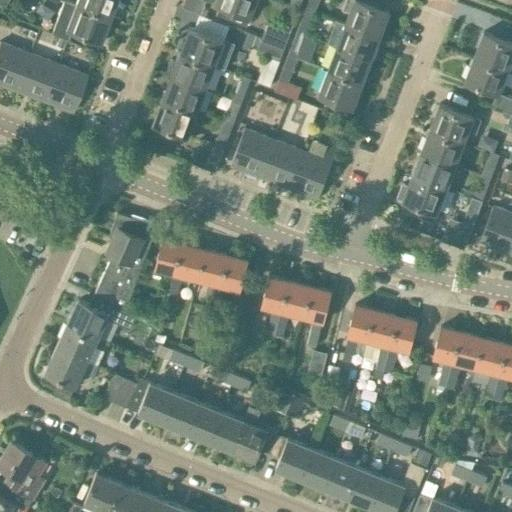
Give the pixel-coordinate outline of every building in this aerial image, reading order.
[(76,3),(68,0),(63,0),(52,30),(69,37),(71,30),(99,41),(109,15),(76,2),(76,3)] [(76,0),(76,2),(109,15),(114,0),(76,0)] [(250,16),(256,0),(216,0),(216,2),(250,16)] [(308,0),(306,6),(316,10),(319,0),(308,0)] [(380,35),(389,9),(364,0),(345,0),(343,8),(350,11),(345,22),(380,35)] [(307,33),(316,10),(306,6),(297,30),(307,33)] [(284,48),(291,30),(268,22),(262,39),(284,48)] [(371,58),(380,35),(345,22),(337,44),(371,58)] [(214,63),(224,38),(190,25),(181,50),(214,63)] [(30,29),(28,34),(34,37),(37,31),(35,31),(30,29)] [(298,55),(307,33),(297,30),(289,52),(298,55)] [(508,68),(511,56),(511,40),(484,30),(474,55),(508,68)] [(59,35),(56,44),(62,47),(66,38),(59,35)] [(267,54),(280,59),(284,48),(262,39),(257,50),(267,54)] [(0,81),(14,88),(28,51),(0,40),(0,81)] [(363,80),(371,58),(337,44),(328,67),(363,80)] [(88,48),(86,53),(89,60),(94,62),(97,51),(88,48)] [(173,72),(172,73),(206,86),(214,63),(181,50),(178,59),(172,57),(167,69),(173,72)] [(44,99),(58,62),(28,51),(14,88),(44,99)] [(279,78),(275,89),(290,95),(297,98),(302,86),(289,81),(298,55),(289,52),(279,78)] [(267,54),(258,79),(271,84),(280,59),(267,54)] [(503,80),(508,68),(474,55),(465,79),(498,92),(500,90),(504,89),(503,80)] [(73,110),(87,73),(58,62),(44,99),(73,110)] [(353,106),(363,80),(328,67),(318,93),(353,106)] [(197,108),(206,86),(172,73),(164,95),(197,108)] [(233,96),(242,99),(251,77),(242,73),(233,96)] [(187,134),(197,108),(164,95),(154,121),(187,134)] [(234,122),(242,99),(233,96),(230,102),(224,118),(234,122)] [(473,115),(439,102),(430,127),(463,140),(468,129),(476,132),(482,118),(473,114),(473,115)] [(224,147),(234,122),(224,118),(214,144),(224,147)] [(259,174),(273,138),(244,127),(230,163),(259,174)] [(455,162),(463,140),(430,127),(421,149),(455,162)] [(289,185),(302,149),(273,138),(259,174),(289,185)] [(204,166),(212,143),(201,139),(193,162),(204,166)] [(215,170),(224,147),(214,144),(212,143),(204,166),(215,170)] [(318,196),(335,150),(327,147),(323,157),(302,149),(289,185),(318,196)] [(446,186),(455,162),(421,149),(412,173),(446,186)] [(491,176),(500,154),(490,150),(481,173),(491,176)] [(511,179),(511,166),(506,164),(502,176),(511,179)] [(397,195),(403,198),(403,199),(410,202),(407,209),(433,219),(446,186),(412,173),(409,183),(403,181),(397,195)] [(482,200),(491,176),(481,173),(475,189),(466,185),(463,193),(472,196),(482,200)] [(473,224),(482,200),(472,196),(454,243),(464,247),(473,224)] [(509,250),(511,241),(511,209),(493,203),(479,239),(509,250)] [(143,264),(150,248),(157,232),(148,229),(152,220),(122,207),(112,230),(115,232),(108,248),(114,251),(143,264)] [(155,266),(175,271),(183,241),(163,236),(155,266)] [(175,271),(198,277),(206,247),(183,241),(175,271)] [(206,247),(198,277),(219,283),(227,252),(206,247)] [(114,251),(95,294),(124,307),(143,264),(114,251)] [(240,288),(248,258),(227,252),(219,283),(240,288)] [(282,309),(290,278),(269,273),(261,304),(282,309)] [(173,279),(164,277),(160,294),(169,296),(173,279)] [(282,309),(303,314),(311,284),(290,278),(282,309)] [(177,298),(181,281),(173,279),(169,296),(177,298)] [(332,289),(311,284),(303,314),(325,319),(332,289)] [(220,291),(211,289),(207,305),(213,307),(216,308),(220,291)] [(224,310),(228,293),(220,291),(216,308),(224,310)] [(124,307),(95,294),(91,304),(79,299),(68,322),(98,335),(108,312),(132,323),(137,313),(124,307)] [(358,336),(368,338),(376,307),(355,301),(347,333),(358,336)] [(382,342),(389,344),(397,312),(376,307),(368,338),(382,342)] [(418,317),(397,312),(389,344),(410,349),(418,317)] [(279,316),(271,314),(267,331),(275,333),(279,316)] [(279,316),(275,333),(284,335),(288,318),(279,316)] [(68,322),(58,346),(88,359),(98,363),(104,349),(94,345),(98,335),(68,322)] [(453,360),(455,360),(463,329),(441,323),(433,354),(444,357),(453,360)] [(321,327),(312,324),(307,342),(317,344),(321,327)] [(476,366),(484,334),(463,329),(455,360),(461,362),(476,366)] [(506,340),(484,334),(476,366),(487,368),(491,370),(497,371),(506,340)] [(511,341),(506,340),(497,371),(500,372),(511,374),(511,341)] [(347,342),(343,358),(352,360),(355,347),(356,344),(347,342)] [(58,346),(47,371),(59,377),(75,384),(80,374),(81,375),(85,375),(92,373),(95,371),(98,363),(88,359),(58,346)] [(169,358),(184,364),(189,353),(174,346),(169,358)] [(328,351),(314,347),(308,369),(322,372),(328,351)] [(378,357),(376,366),(384,368),(388,352),(380,350),(378,357)] [(388,352),(384,368),(393,370),(397,354),(388,352)] [(204,359),(189,353),(184,364),(200,370),(204,359)] [(445,384),(447,384),(453,360),(444,357),(438,382),(445,384)] [(455,360),(453,360),(447,384),(455,386),(461,362),(455,360)] [(231,384),(236,372),(220,365),(216,377),(231,384)] [(376,366),(373,376),(382,378),(384,368),(376,366)] [(498,380),(500,372),(497,371),(491,370),(485,394),(493,396),(498,380)] [(116,401),(126,376),(114,371),(104,395),(116,401)] [(236,372),(231,384),(247,390),(252,378),(236,372)] [(125,405),(141,376),(138,381),(126,376),(116,401),(125,405)] [(162,420),(174,390),(150,380),(151,379),(141,376),(125,405),(126,405),(138,410),(162,420)] [(498,380),(493,396),(502,398),(506,382),(498,380)] [(438,382),(436,392),(443,394),(445,384),(438,382)] [(185,430),(197,400),(174,390),(162,420),(185,430)] [(286,412),(293,395),(282,391),(275,407),(286,412)] [(338,392),(334,403),(346,408),(350,396),(338,392)] [(297,417),(304,400),(293,395),(286,412),(297,417)] [(209,439),(221,409),(197,400),(185,430),(209,439)] [(245,419),(232,449),(256,459),(268,429),(255,423),(261,409),(250,404),(244,419),(245,419)] [(221,409),(209,439),(232,449),(245,419),(244,419),(221,409)] [(345,430),(350,418),(334,412),(329,423),(345,430)] [(362,436),(366,425),(350,418),(345,430),(362,436)] [(376,442),(392,449),(397,437),(381,430),(376,442)] [(481,438),(482,433),(480,432),(474,432),(468,435),(466,447),(468,448),(467,453),(482,455),(485,439),(481,438)] [(311,446),(288,436),(276,465),(299,475),(311,446)] [(413,443),(397,437),(392,449),(408,455),(413,443)] [(32,497),(45,476),(35,470),(43,456),(13,438),(0,459),(0,462),(12,470),(5,481),(32,497)] [(323,485),(335,455),(311,446),(299,475),(323,485)] [(347,495),(359,465),(335,455),(323,485),(347,495)] [(436,455),(434,461),(442,465),(446,456),(436,455)] [(415,495),(427,466),(412,460),(403,483),(382,475),(370,504),(388,511),(394,511),(404,490),(415,495)] [(451,473),(467,479),(472,468),(456,461),(451,473)] [(370,504),(382,475),(359,465),(347,495),(370,504)] [(488,474),(472,468),(467,479),(483,486),(488,474)] [(108,511),(121,480),(97,470),(85,501),(108,511)] [(511,478),(507,477),(505,481),(502,480),(497,491),(511,497),(511,478)] [(110,511),(134,511),(144,489),(121,480),(108,511),(110,511)] [(32,497),(5,481),(0,489),(0,511),(16,511),(21,505),(25,508),(32,497)] [(162,511),(167,499),(144,489),(134,511),(162,511)] [(433,498),(421,493),(413,511),(453,511),(457,504),(434,495),(433,498)] [(78,511),(83,504),(70,498),(62,511),(78,511)] [(189,511),(191,509),(167,499),(162,511),(189,511)]
